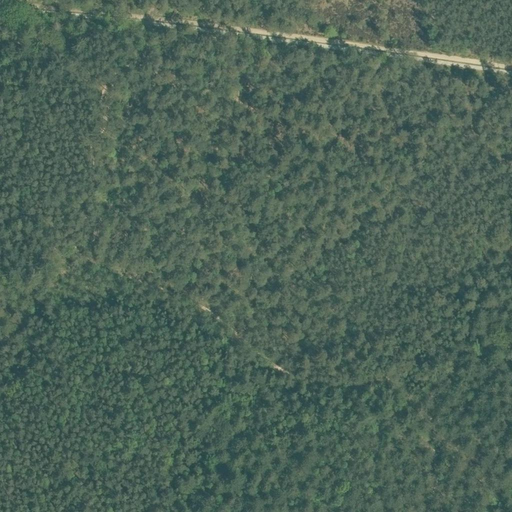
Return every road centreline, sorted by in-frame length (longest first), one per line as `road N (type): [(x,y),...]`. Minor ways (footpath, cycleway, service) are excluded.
road 1 (track): [(435,492),(433,427),(416,398),(390,384),(335,389),(294,379),(265,366),(179,297),(88,257)]
road 2 (track): [(150,19),(511,68)]
road 3 (track): [(88,257),(150,19)]
road 4 (track): [(0,2),(150,19)]
